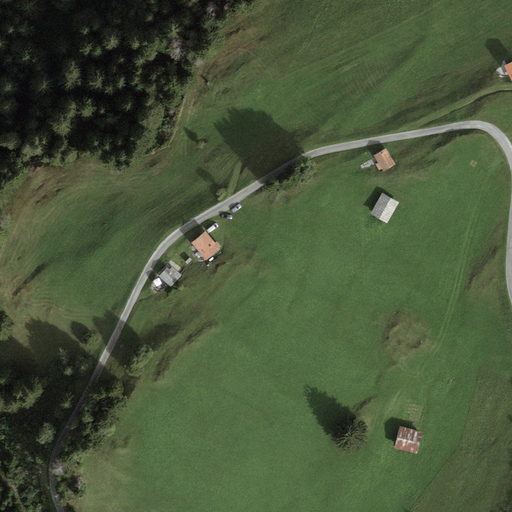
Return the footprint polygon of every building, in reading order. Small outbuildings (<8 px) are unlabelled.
[(396,164),(386,148),(374,156),(384,172),(396,164)] [(399,203),(383,193),(371,214),(388,223),(399,203)] [(221,249),(206,231),(192,243),(207,261),(221,249)] [(182,275),(172,266),(170,270),(167,267),(159,276),(171,287),(182,275)] [(423,432),(400,426),(394,449),(417,454),(423,432)]
